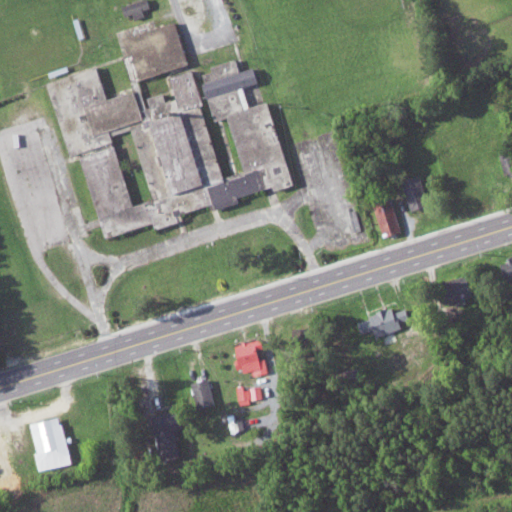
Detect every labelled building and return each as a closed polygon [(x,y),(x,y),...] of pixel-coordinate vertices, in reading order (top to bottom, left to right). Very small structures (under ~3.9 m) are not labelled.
[(138,12),(140,17),(149,14),(147,8),(155,5),(153,0),(134,0),(126,3),(131,15),(138,12)] [(129,34),(139,75),(192,63),(182,21),(129,34)] [(111,240),(299,179),(273,99),(254,105),(248,85),(264,80),(260,65),(245,70),(241,58),(205,70),(221,119),(232,115),(250,169),(230,175),(195,68),(174,75),(181,96),(171,100),(168,91),(152,96),(155,105),(150,106),(143,86),(112,96),(102,64),(51,81),(76,155),(83,153),(111,240)] [(432,205),(426,174),(409,177),(414,208),(432,205)] [(377,202),(389,235),(406,230),(395,196),(377,202)] [(476,294),(474,275),(456,277),(459,297),(476,294)] [(403,338),(400,327),(387,332),(390,343),(403,338)] [(237,344),(243,370),(255,367),(256,375),(271,371),(269,358),(266,358),(263,346),(268,345),(266,337),(237,344)] [(219,404),(213,378),(195,382),(201,409),(219,404)] [(240,385),(243,402),(266,398),(263,385),(247,387),(247,384),(240,385)] [(180,428),(189,426),(186,408),(157,413),(164,456),(184,453),(180,428)] [(75,462),(65,415),(35,422),(41,451),(38,451),(42,470),(75,462)] [(0,459),(8,458),(5,439),(0,439),(0,459)]
